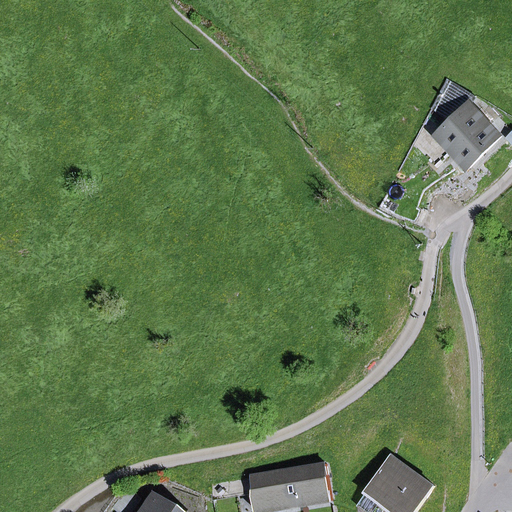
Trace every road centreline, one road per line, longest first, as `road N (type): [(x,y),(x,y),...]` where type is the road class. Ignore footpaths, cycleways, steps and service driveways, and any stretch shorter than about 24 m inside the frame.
road 1 (residential): [(468,215),(436,241),(408,338),(367,385),(284,435),(152,465),(62,511)]
road 2 (residential): [(479,501),(473,343),(456,264),(468,215)]
